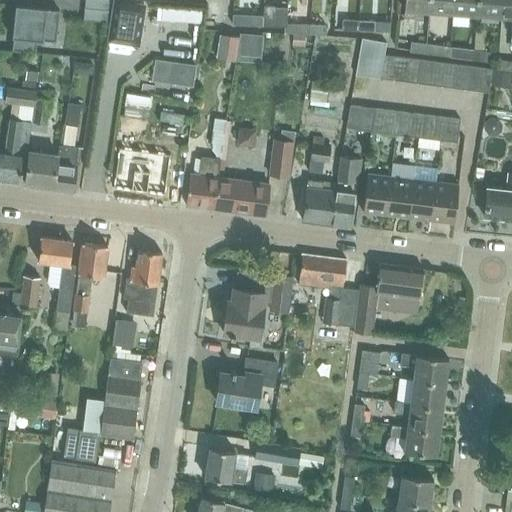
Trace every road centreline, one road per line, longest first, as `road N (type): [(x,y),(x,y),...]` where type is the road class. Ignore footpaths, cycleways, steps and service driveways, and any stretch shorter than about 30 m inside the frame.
road 1 (unclassified): [(494,259),(193,222)]
road 2 (residential): [(150,511),(193,222)]
road 3 (residential): [(459,511),(494,259)]
road 4 (unclassified): [(193,222),(0,198)]
road 5 (unknown): [(88,209),(114,67),(123,57)]
